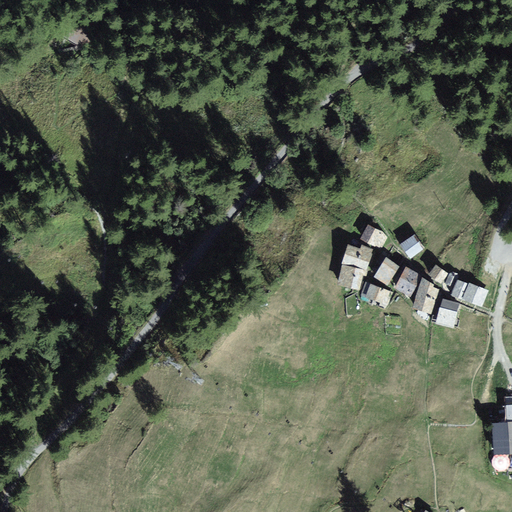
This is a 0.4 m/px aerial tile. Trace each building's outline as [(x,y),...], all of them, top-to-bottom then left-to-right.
[(94,29),(78,18),(67,34),(83,46),(94,29)] [(385,238),(367,227),(360,240),(378,250),(385,238)] [(421,252),(412,235),(402,241),(412,257),(421,252)] [(352,247),(341,286),(364,292),(374,252),(352,247)] [(386,256),(374,275),(387,284),(399,265),(386,256)] [(448,273),(437,267),(431,275),(443,282),(448,273)] [(420,277),(408,269),(395,289),(408,297),(420,277)] [(457,278),(450,275),(445,285),(453,288),(457,278)] [(435,282),(425,279),(416,310),(432,315),(440,289),(434,287),(435,282)] [(488,291),(459,280),(453,296),(482,307),(488,291)] [(391,293),(369,284),(362,301),(385,309),(391,293)] [(459,303),(444,300),(439,324),(454,328),(459,303)] [(511,422),(490,424),(493,464),(511,462),(511,422)]
